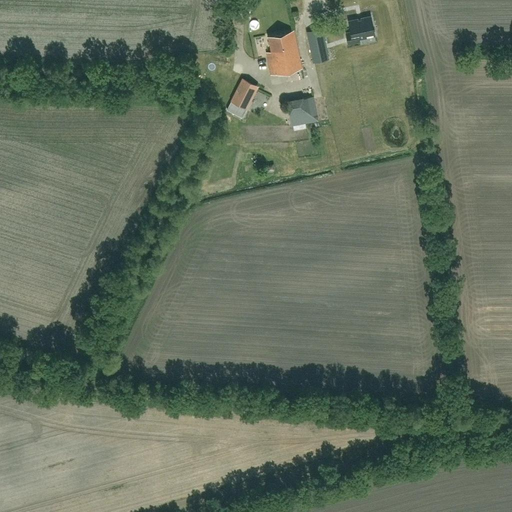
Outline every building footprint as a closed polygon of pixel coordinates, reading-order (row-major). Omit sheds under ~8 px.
[(351,31),(346,32),(348,43),(359,40),(359,38),(366,36),(366,34),(373,32),(374,35),(373,26),(373,24),(372,24),(371,16),(361,18),(362,19),(358,20),(357,19),(349,21),(351,31)] [(271,75),(301,68),(293,30),(267,36),(271,54),(266,55),(271,75)] [(316,30),(307,32),(313,62),(329,59),(323,32),(317,33),(316,30)] [(386,53),(324,63),(326,78),(388,68),(386,53)] [(393,92),(390,73),(371,76),(372,82),(361,84),(363,97),(393,92)] [(243,78),(234,95),(249,103),(255,91),(248,88),(249,87),(247,86),(249,82),(250,82),(243,78)] [(292,126),(319,121),(314,96),(287,100),(292,126)]
